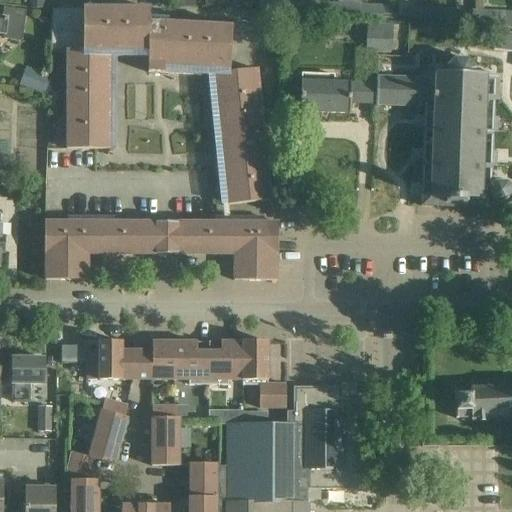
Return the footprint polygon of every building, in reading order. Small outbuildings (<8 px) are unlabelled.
[(224,0),(204,0),(206,8),(226,4),(224,0)] [(237,0),(224,0),(226,4),(227,10),(239,7),(237,0)] [(278,5),(276,0),(259,0),(261,8),(278,5)] [(288,2),(288,12),(314,13),(314,4),(288,2)] [(314,4),(314,13),(337,15),(338,5),(314,4)] [(337,15),(362,16),(362,5),(338,4),(338,5),(337,15)] [(362,5),(362,16),(393,17),(394,7),(362,5)] [(405,7),(399,7),(398,18),(431,20),(432,9),(406,8),(405,7)] [(431,20),(457,22),(457,11),(432,9),(431,20)] [(0,19),(0,35),(5,36),(5,40),(20,43),(25,14),(5,11),(4,20),(0,19)] [(53,11),(52,54),(68,54),(68,152),(95,152),(111,152),(111,60),(111,54),(149,54),(149,60),(149,66),(149,75),(165,76),(210,78),(216,78),(229,207),(272,203),(258,71),(231,75),(231,64),(233,30),(151,25),(151,12),(74,11),(62,11),(61,11),(53,11)] [(457,11),(457,22),(482,24),(483,12),(457,11)] [(511,26),(511,14),(483,12),(482,24),(511,26)] [(367,31),(366,51),(392,52),(393,32),(367,31)] [(511,34),(495,32),(493,51),(511,53),(511,34)] [(378,79),(377,88),(377,106),(376,106),(376,107),(426,109),(423,207),(491,210),(491,200),(495,204),(507,205),(511,199),(511,188),(509,184),(496,184),(492,188),(492,169),(497,169),(497,155),(493,155),(494,135),(498,135),(499,121),(494,120),(495,103),(499,103),(500,79),(477,78),(478,72),(469,63),(456,62),(448,70),(447,77),(424,76),(423,82),(378,79)] [(30,89),(43,93),(48,77),(35,73),(30,89)] [(302,77),(301,113),(351,116),(351,105),(376,106),(377,106),(377,88),(336,86),(336,78),(302,77)] [(278,225),(159,224),(45,224),(45,257),(46,257),(46,282),(88,282),(89,257),(234,257),(234,283),(277,283),(277,257),(278,257),(278,225)] [(260,410),(287,410),(287,386),(269,386),(269,344),(243,343),(243,344),(244,344),(244,383),(243,383),(243,388),(260,388),(260,410)] [(101,382),(135,383),(135,353),(123,353),(123,344),(101,344),(101,356),(88,356),(86,356),(86,365),(86,383),(101,382)] [(153,382),(175,383),(175,344),(153,344),(153,353),(153,382)] [(209,344),(175,344),(175,383),(189,383),(189,387),(209,387),(209,344)] [(244,383),(244,344),(243,344),(209,344),(209,387),(229,388),(229,383),(243,383),(244,383)] [(86,356),(88,356),(88,347),(73,347),(61,347),(61,365),(86,365),(86,356)] [(143,353),(135,353),(135,383),(143,383),(153,382),(153,353),(143,353)] [(31,404),(31,387),(45,387),(46,360),(14,360),(14,386),(15,386),(15,404),(31,404)] [(509,419),(511,419),(511,388),(507,389),(507,385),(502,386),(502,389),(491,389),(491,385),(486,385),(487,389),(476,390),(476,386),(471,386),(471,391),(456,391),(457,421),(473,421),(472,424),(477,423),(476,420),(505,420),(506,422),(509,422),(509,419)] [(227,505),(226,511),(308,511),(309,491),(369,492),(369,389),(356,389),(356,386),(342,386),(342,389),(294,389),(294,414),(288,413),(288,428),(229,428),(227,505)] [(105,399),(90,458),(89,460),(94,461),(116,467),(128,420),(124,419),(128,406),(105,399)] [(38,406),(37,433),(51,434),(52,407),(38,406)] [(152,406),(152,420),(176,420),(176,406),(152,406)] [(152,420),(152,468),(180,468),(180,420),(176,420),(152,420)] [(72,455),(68,469),(91,472),(91,471),(94,461),(89,460),(90,458),(72,455)] [(217,479),(217,468),(217,466),(191,466),(191,468),(190,479),(217,479)] [(90,483),(91,472),(68,469),(68,484),(72,484),(72,511),(98,511),(99,483),(90,483)] [(216,511),(217,479),(190,479),(190,499),(189,499),(188,511),(216,511)] [(56,511),(57,490),(26,490),(25,511),(56,511)] [(321,501),(321,492),(309,491),(308,501),(321,501)]
